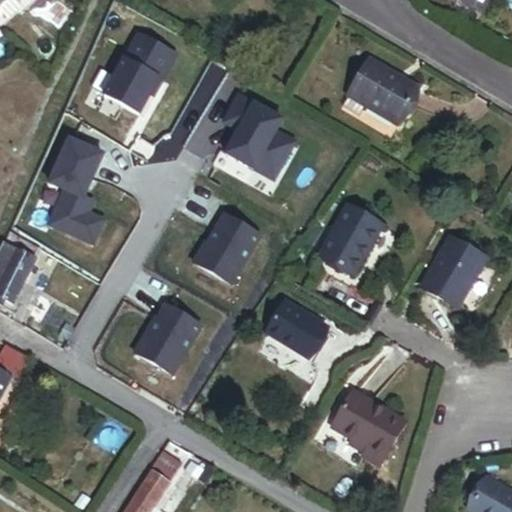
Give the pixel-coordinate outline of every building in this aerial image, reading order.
[(0,0),(0,13),(14,0),(0,0)] [(447,0),(471,13),(478,0),(447,0)] [(162,82),(177,55),(138,34),(103,97),(139,117),(159,80),(162,82)] [(396,132),(417,96),(367,66),(340,111),(357,121),(362,112),(396,132)] [(274,184),(295,146),(275,135),(282,123),(239,97),(223,124),(238,133),(225,155),(274,184)] [(88,214),(93,203),(84,199),(103,156),(69,140),(49,184),(64,191),(48,227),(93,247),(104,222),(88,214)] [(348,206),(319,255),(352,275),(382,226),(348,206)] [(231,287),(260,239),(224,217),(207,246),(205,245),(193,265),(231,287)] [(0,298),(14,305),(35,259),(34,258),(37,251),(9,233),(0,252),(0,298)] [(452,307),(478,262),(441,240),(415,286),(452,307)] [(327,328),(284,303),(266,334),(309,359),(327,328)] [(173,377),(202,329),(166,307),(157,321),(148,337),(145,336),(134,354),(173,377)] [(19,387),(32,363),(5,348),(0,356),(0,399),(10,382),(19,387)] [(399,430),(347,400),(328,433),(345,442),(363,453),(358,460),(356,463),(374,474),(399,430)] [(358,460),(363,453),(345,442),(341,450),(358,460)] [(511,511),(511,488),(488,473),(468,504),(480,511),(511,511)] [(148,511),(166,485),(151,475),(125,511),(148,511)]
